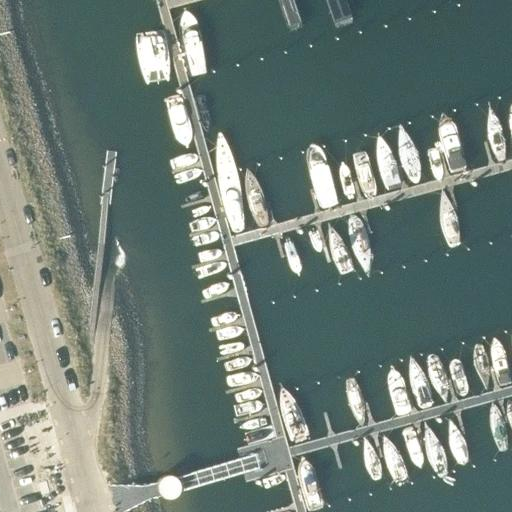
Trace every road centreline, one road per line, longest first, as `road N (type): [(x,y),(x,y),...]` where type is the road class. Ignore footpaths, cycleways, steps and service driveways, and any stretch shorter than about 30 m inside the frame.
road 1 (unclassified): [(85,469),(0,158)]
road 2 (unclassified): [(85,469),(114,235)]
